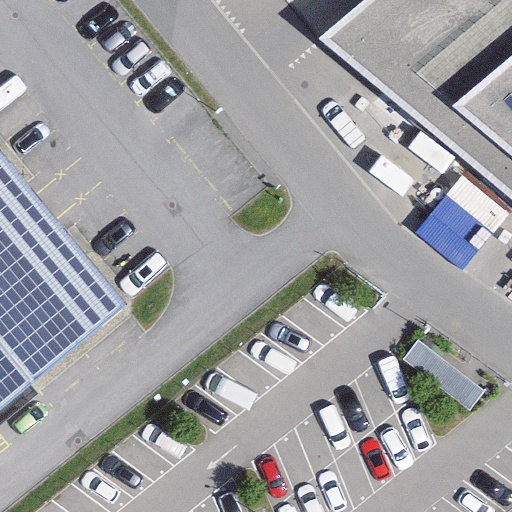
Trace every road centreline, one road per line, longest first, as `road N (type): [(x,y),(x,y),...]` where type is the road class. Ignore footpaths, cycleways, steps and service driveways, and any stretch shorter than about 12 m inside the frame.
road 1 (residential): [(169,0),(345,206),(511,339)]
road 2 (unknown): [(24,0),(260,288)]
road 3 (unknown): [(0,496),(260,288)]
